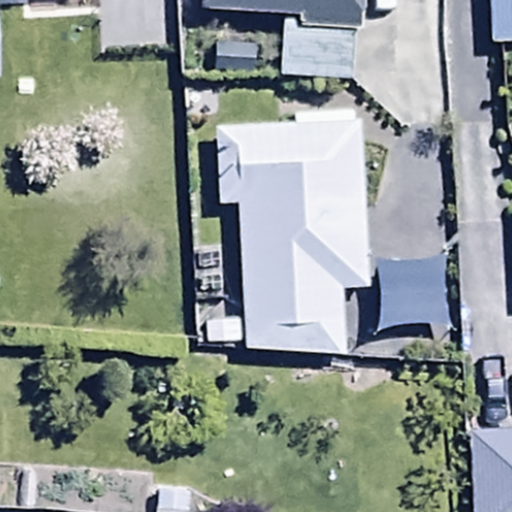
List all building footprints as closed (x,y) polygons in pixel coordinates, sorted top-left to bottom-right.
[(0,0),(0,15),(37,15),(36,0),(0,0)] [(201,0),(199,26),(279,32),(275,91),(350,96),(353,45),(361,46),(363,0),(201,0)] [(511,0),(482,0),(486,40),(511,38),(511,0)] [(290,137),(214,137),(215,223),(235,223),(236,370),(343,369),(343,305),(364,305),(362,120),(290,120),(290,137)] [(511,511),(511,425),(465,428),(469,511),(511,511)]
